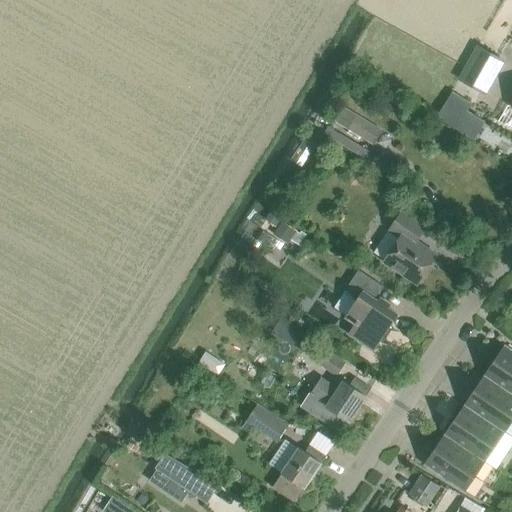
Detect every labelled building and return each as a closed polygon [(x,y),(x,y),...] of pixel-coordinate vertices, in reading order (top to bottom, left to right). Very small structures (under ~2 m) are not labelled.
[(457,80),(486,96),(505,61),(477,45),(457,80)] [(437,118),(473,140),(485,122),(468,111),(472,104),(453,92),(437,118)] [(511,108),(508,106),(498,122),(511,129),(511,108)] [(356,115),(347,130),(373,145),(383,130),(356,115)] [(272,211),(266,220),(276,226),(282,217),(272,211)] [(417,284),(437,255),(416,242),(425,228),(402,213),(392,227),(403,234),(384,262),(417,284)] [(282,222),(274,234),(287,243),(295,231),(282,222)] [(346,290),(334,307),(358,323),(357,324),(350,335),(370,348),(376,339),(379,341),(397,315),(373,299),(381,286),(359,271),(346,290)] [(260,286),(253,298),(264,305),(271,293),(260,286)] [(511,349),(507,346),(487,376),(511,392),(511,349)] [(263,369),(251,361),(255,355),(244,348),(231,369),(254,384),(263,369)] [(336,375),(344,363),(327,352),(319,364),(336,375)] [(511,392),(487,376),(467,406),(505,431),(511,435),(511,392)] [(310,395),(302,407),(335,429),(343,417),(349,421),(371,389),(355,378),(350,385),(344,380),(338,388),(322,377),(310,395)] [(278,440),(286,428),(288,425),(257,404),(255,407),(247,419),(278,440)] [(467,406),(448,435),(486,461),(505,431),(467,406)] [(143,420),(134,434),(149,442),(157,429),(143,420)] [(320,429),(311,443),(328,454),(337,441),(320,429)] [(448,435),(427,466),(465,492),(486,461),(448,435)] [(326,455),(310,444),(306,451),(300,447),(273,486),(295,501),(326,455)] [(158,469),(150,481),(182,502),(189,490),(207,502),(219,485),(165,454),(156,468),(158,469)] [(439,487),(422,475),(409,495),(426,507),(439,487)] [(136,511),(113,497),(104,511),(105,511),(136,511)] [(484,511),(486,510),(465,497),(456,511),(484,511)]
